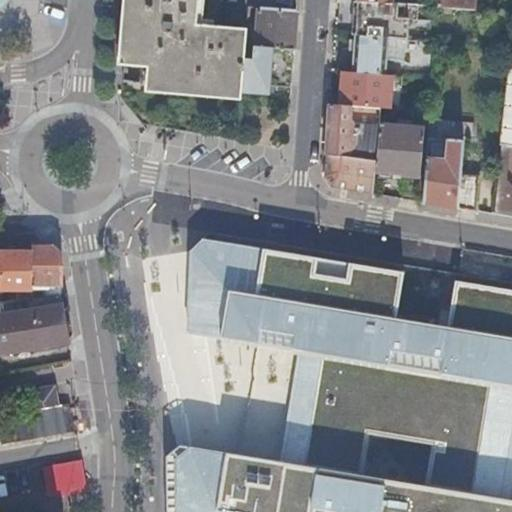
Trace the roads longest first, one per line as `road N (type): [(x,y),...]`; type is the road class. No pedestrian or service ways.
road 1 (residential): [(78,201),(118,440),(112,511)]
road 2 (tertiary): [(298,205),(511,241)]
road 3 (residential): [(317,0),(298,205)]
road 4 (tertiary): [(298,205),(110,168)]
road 5 (residential): [(82,125),(89,0)]
